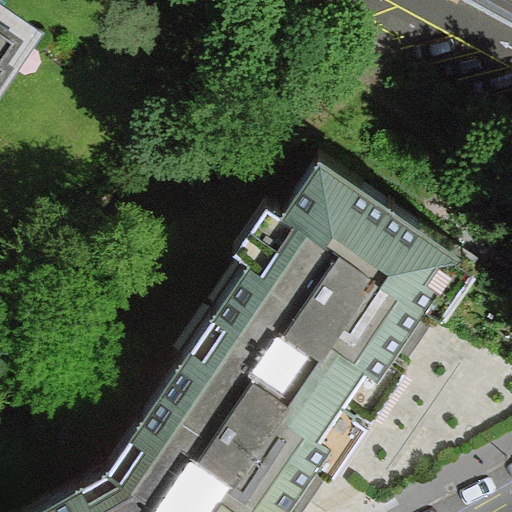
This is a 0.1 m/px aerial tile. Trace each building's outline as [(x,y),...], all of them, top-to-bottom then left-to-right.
[(511,0),(492,0),(511,10),(511,0)] [(0,56),(23,23),(0,7),(0,56)] [(324,149),(217,304),(357,400),(423,301),(461,244),(324,149)] [(217,304),(109,458),(185,511),(280,511),(357,400),(217,304)] [(185,511),(109,458),(13,511),(185,511)]
